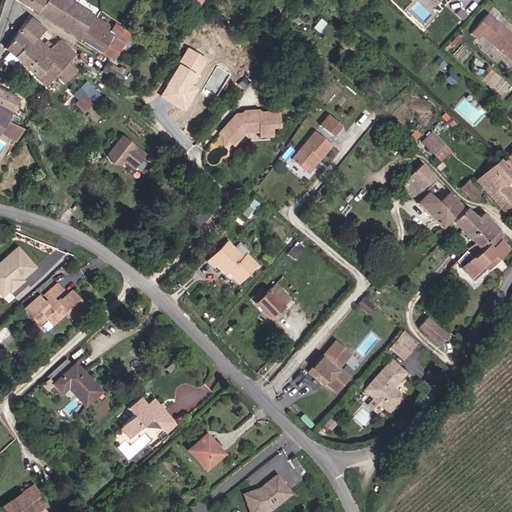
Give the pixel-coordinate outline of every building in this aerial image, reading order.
[(15,0),(37,13),(45,0),(15,0)] [(45,0),(37,13),(79,39),(93,17),(66,0),(45,0)] [(93,12),(100,0),(78,0),(77,3),(93,12)] [(172,0),(191,11),(197,0),(172,0)] [(319,0),(308,0),(318,10),(323,4),(319,0)] [(98,10),(107,15),(111,9),(102,3),(98,10)] [(96,12),(93,17),(79,39),(108,57),(119,43),(122,45),(129,35),(115,25),(111,29),(99,20),(102,16),(96,12)] [(511,62),(511,36),(494,20),(487,14),(471,31),(478,38),(481,34),(511,62)] [(29,18),(16,32),(28,42),(31,39),(47,53),(58,42),(42,27),(40,29),(29,18)] [(28,42),(16,32),(5,49),(46,86),(57,76),(66,85),(77,71),(68,62),(64,67),(47,53),(31,39),(28,42)] [(58,42),(47,53),(64,67),(68,62),(74,56),(70,52),(58,42)] [(183,96),(189,85),(193,78),(194,79),(203,62),(186,52),(166,87),(169,89),(165,95),(167,101),(171,100),(172,104),(184,111),(190,100),(183,96)] [(99,74),(114,83),(123,69),(108,60),(99,74)] [(273,90),(269,82),(258,88),(261,96),(273,90)] [(17,99),(0,90),(0,106),(11,112),(17,99)] [(84,95),(75,105),(84,113),(92,104),(84,95)] [(0,129),(9,113),(0,107),(0,129)] [(276,126),(275,111),(251,112),(249,111),(241,111),(239,113),(233,113),(216,132),(231,145),(242,132),(258,131),(269,130),(268,127),(276,126)] [(332,136),(341,126),(329,115),(320,125),(332,136)] [(0,131),(12,138),(18,127),(17,126),(10,122),(9,122),(6,120),(0,129),(0,131)] [(16,142),(23,129),(18,127),(12,138),(11,139),(16,142)] [(291,158),(306,170),(318,157),(321,160),(333,145),(316,130),(291,158)] [(68,156),(78,139),(69,135),(60,152),(68,156)] [(427,143),(436,153),(444,144),(435,135),(427,143)] [(150,152),(125,138),(114,158),(119,166),(128,166),(131,161),(142,167),(150,152)] [(449,148),(444,144),(436,153),(439,157),(449,148)] [(511,148),(501,158),(511,168),(511,148)] [(309,173),(321,160),(318,157),(306,170),(309,173)] [(438,225),(440,223),(457,207),(459,203),(450,193),(445,188),(434,198),(422,185),(432,174),(420,161),(404,176),(400,172),(395,177),(416,199),(414,200),(438,225)] [(511,173),(500,161),(491,171),(489,169),(486,172),(488,174),(478,185),(507,213),(511,208),(511,190),(503,181),(511,173)] [(480,189),(477,186),(469,177),(460,185),(471,197),(480,189)] [(451,219),(460,229),(473,216),(464,206),(451,219)] [(195,227),(206,216),(200,210),(188,221),(195,227)] [(466,249),(473,257),(480,249),(478,246),(490,234),(475,217),(473,216),(460,229),(473,242),(466,249)] [(480,249),(473,257),(472,258),(464,250),(452,263),(469,281),(505,246),(503,244),(508,238),(497,228),(490,234),(478,246),(480,249)] [(253,262),(243,252),(245,250),(237,241),(231,247),(225,240),(205,257),(213,265),(214,264),(226,275),(229,272),(236,279),(253,262)] [(297,242),(286,254),(292,259),(303,248),(297,242)] [(37,268),(19,246),(0,262),(0,296),(1,298),(37,268)] [(297,295),(281,279),(272,287),(289,304),(297,295)] [(69,321),(83,308),(69,292),(55,304),(50,299),(59,291),(53,285),(41,296),(45,301),(41,304),(36,298),(21,311),(36,327),(44,320),(49,315),(55,322),(63,314),(69,321)] [(289,304),(272,287),(262,297),(254,305),(273,324),(286,314),(282,310),(289,304)] [(254,305),(262,297),(257,292),(249,300),(254,305)] [(373,305),(363,296),(357,302),(367,311),(373,305)] [(55,322),(49,315),(44,320),(50,326),(55,322)] [(426,317),(419,325),(431,335),(430,337),(439,345),(447,335),(426,317)] [(407,352),(416,342),(402,330),(394,340),(407,352)] [(402,357),(407,352),(394,340),(389,346),(402,357)] [(342,383),(331,373),(343,360),(328,347),(301,378),(313,388),(315,386),(329,398),(342,383)] [(402,396),(390,386),(394,380),(396,381),(404,372),(390,359),(364,389),(389,411),(402,396)] [(64,381),(83,401),(97,388),(72,360),(50,381),(56,388),(64,381)] [(126,433),(157,406),(152,400),(121,428),(126,433)] [(174,424),(157,406),(126,433),(132,439),(151,422),(162,434),(174,424)] [(209,436),(190,451),(208,470),(226,455),(209,436)] [(290,496),(276,477),(259,491),(244,497),(249,511),(269,511),(271,511),(290,496)] [(11,499),(20,511),(37,511),(48,504),(34,483),(11,499)] [(3,511),(20,511),(11,499),(0,507),(3,511)]
